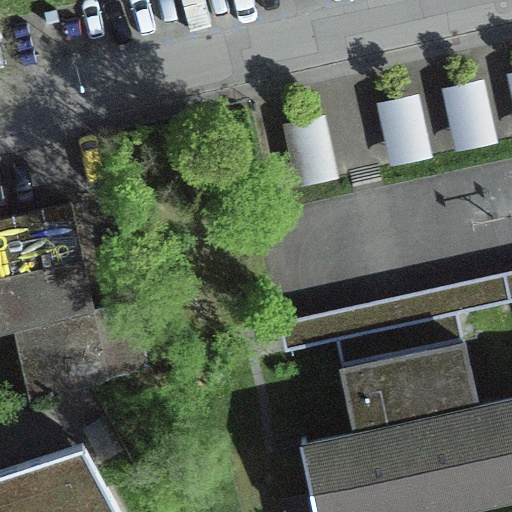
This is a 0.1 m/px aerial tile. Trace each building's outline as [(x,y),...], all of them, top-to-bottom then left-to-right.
[(481,80),(440,90),(455,152),(496,142),(481,80)] [(416,95),(374,104),(387,167),(429,158),(416,95)] [(322,116),(280,125),(293,188),(335,179),(322,116)] [(0,332),(91,310),(68,205),(0,219),(0,332)] [(282,352),(334,341),(340,368),(460,341),(454,315),(511,302),(511,270),(275,323),(282,352)] [(511,399),(473,408),(472,404),(476,403),(462,341),(460,341),(340,368),(338,368),(351,430),(355,429),(356,434),(304,445),(303,438),(299,439),(314,511),(408,511),(460,501),(461,505),(464,505),(463,500),(511,489),(511,399)] [(15,462),(0,467),(0,511),(126,511),(84,438),(15,462)]
